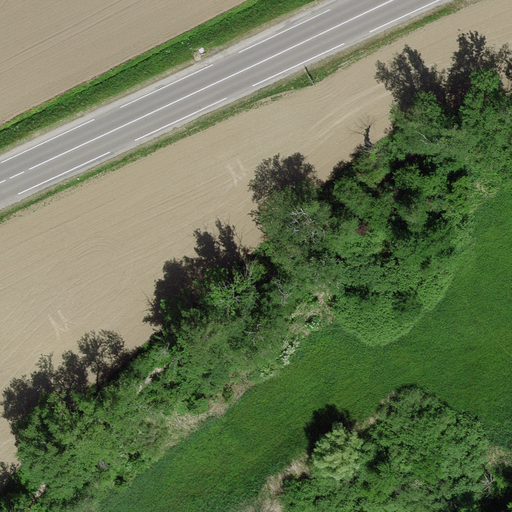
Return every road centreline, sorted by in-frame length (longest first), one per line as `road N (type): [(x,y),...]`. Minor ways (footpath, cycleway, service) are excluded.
road 1 (track): [(27,511),(106,417),(398,166),(511,119)]
road 2 (primary): [(0,182),(393,0)]
